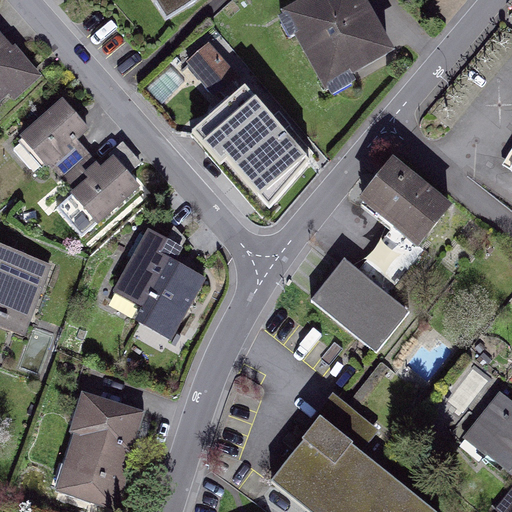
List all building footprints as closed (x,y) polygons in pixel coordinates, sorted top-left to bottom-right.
[(192,0),(149,0),(161,19),(192,0)] [(392,53),(362,0),(334,0),(287,27),(324,92),(392,53)] [(27,80),(0,50),(0,98),(3,102),(27,80)] [(229,81),(199,52),(183,70),(213,98),(229,81)] [(273,124),(244,92),(193,139),(223,173),(226,170),(262,210),(309,167),(303,161),(311,154),(279,118),(273,124)] [(49,165),(63,181),(87,160),(74,145),(85,135),(63,110),(24,143),(46,168),(49,165)] [(74,201),(97,228),(137,194),(113,166),(102,176),(87,160),(63,181),(78,198),(74,201)] [(415,258),(451,211),(394,167),(358,213),(415,258)] [(146,311),(169,268),(177,253),(149,238),(118,297),(146,311)] [(49,274),(0,258),(0,334),(28,343),(49,274)] [(313,304),(379,359),(410,322),(344,267),(313,304)] [(169,268),(146,311),(138,326),(171,343),(202,286),(169,268)] [(327,397),(262,487),(296,511),(426,511),(356,462),(377,433),(327,397)] [(511,471),(511,412),(501,403),(468,441),(509,476),(511,471)] [(72,438),(55,493),(115,511),(133,452),(128,450),(136,423),(76,405),(66,436),(72,438)] [(511,511),(511,489),(497,510),(499,511),(511,511)]
